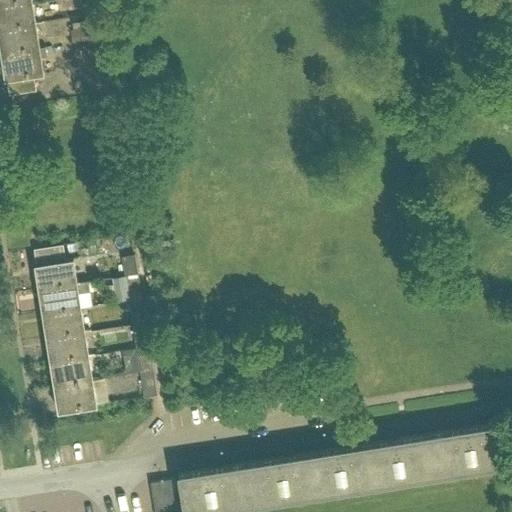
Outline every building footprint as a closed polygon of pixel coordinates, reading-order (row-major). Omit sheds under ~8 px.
[(0,27),(37,22),(33,0),(14,0),(0,2),(0,27)] [(81,0),(84,15),(97,12),(94,0),(81,0)] [(88,39),(101,37),(98,18),(85,20),(86,26),(71,28),(73,40),(88,37),(88,39)] [(0,38),(2,52),(41,46),(37,22),(0,27),(0,38)] [(92,63),(105,61),(102,42),(89,44),(92,63)] [(41,46),(2,52),(6,77),(8,77),(10,92),(36,88),(33,73),(45,71),(42,55),(49,54),(47,45),(41,46)] [(40,287),(78,281),(74,256),(66,257),(64,242),(35,247),(37,262),(36,262),(40,287)] [(126,274),(138,272),(135,253),(123,255),(126,274)] [(129,298),(126,279),(126,274),(114,276),(117,300),(129,298)] [(129,298),(142,296),(139,277),(126,279),(129,298)] [(40,287),(44,311),(82,305),(80,289),(92,287),(91,279),(78,281),(40,287)] [(133,322),(146,320),(143,301),(130,303),(133,322)] [(47,336),(86,329),(82,305),(44,311),(47,336)] [(137,346),(150,344),(147,326),(134,328),(137,346)] [(51,360),(90,354),(86,329),(47,336),(51,360)] [(141,371),(154,369),(151,350),(138,352),(141,371)] [(55,384),(94,378),(90,354),(51,360),(55,384)] [(145,395),(157,393),(154,374),(142,376),(145,395)] [(94,378),(55,384),(59,409),(98,403),(94,378)] [(433,430),(439,472),(503,462),(497,420),(433,430)] [(376,482),(439,472),(433,430),(369,440),(376,482)] [(313,492),(376,482),(369,440),(329,446),(306,450),(313,492)] [(250,503),(313,492),(306,450),(294,452),(281,454),(243,460),(250,503)] [(185,511),(190,511),(250,503),(243,460),(222,464),(209,466),(179,470),(185,511)] [(153,492),(178,488),(176,476),(151,480),(153,492)] [(155,505),(180,501),(178,488),(153,492),(155,505)] [(181,511),(180,501),(155,505),(155,511),(181,511)]
